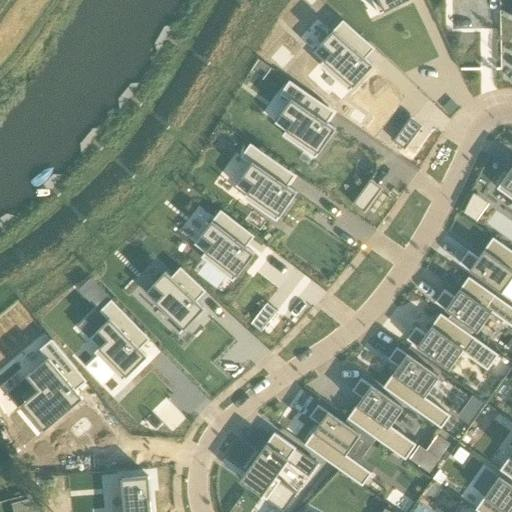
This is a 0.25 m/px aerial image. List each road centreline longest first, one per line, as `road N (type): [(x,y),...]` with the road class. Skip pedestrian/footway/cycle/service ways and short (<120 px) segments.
road 1 (unknown): [(511,54),(490,27),(470,18),(435,24),(412,44),(366,138),(269,286),(152,403),(148,437),(160,454),(200,472)]
road 2 (residential): [(511,117),(490,120),(470,140),(418,250),(369,311),(250,398),(214,435),(197,489),(205,511)]
